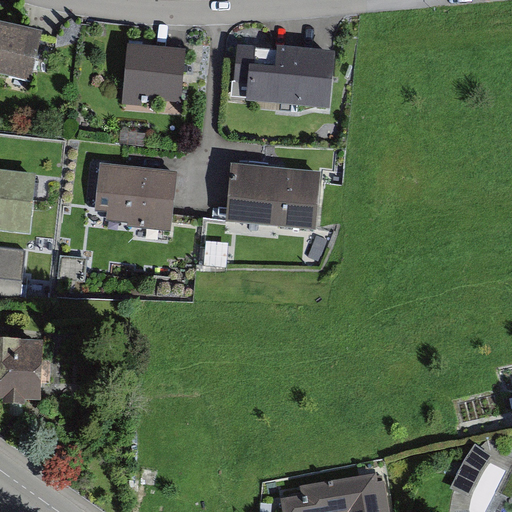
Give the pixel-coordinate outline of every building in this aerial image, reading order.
[(0,97),(25,103),(38,51),(0,42),(0,97)] [(174,125),(180,70),(122,63),(116,118),(174,125)] [(322,131),(327,74),(246,67),(240,123),(322,131)] [(171,191),(94,182),(87,241),(164,250),(171,191)] [(315,194),(225,185),(219,242),(308,252),(315,194)] [(31,192),(0,189),(0,249),(26,252),(31,192)] [(0,422),(40,424),(43,362),(0,360),(0,422)] [(511,392),(458,400),(462,428),(511,420),(511,374),(509,375),(511,392)] [(378,511),(372,479),(284,495),(287,511),(378,511)]
